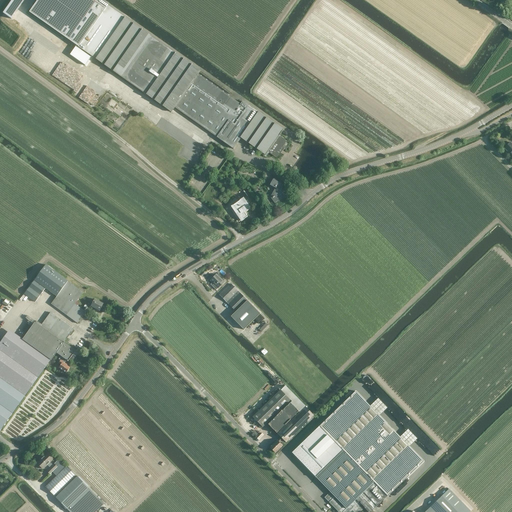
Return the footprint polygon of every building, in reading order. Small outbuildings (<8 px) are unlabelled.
[(260,153),(265,156),(268,152),(275,157),(284,145),(285,145),(287,142),(279,136),(283,130),(243,101),(241,104),(198,74),(200,71),(108,6),(108,5),(100,0),(37,0),(29,12),(171,112),(175,107),(208,130),(217,137),(233,149),(241,138),(261,152),(260,153)] [(11,17),(18,7),(15,5),(14,6),(12,4),(13,4),(10,2),(3,12),(11,17)] [(20,51),(24,55),(31,47),(28,44),(26,47),(24,45),(20,51)] [(70,55),(85,65),(91,57),(76,47),(70,55)] [(43,52),(36,62),(42,66),(48,55),(43,52)] [(273,179),(270,185),(275,188),(270,197),(274,203),(280,199),(280,198),(286,194),(282,188),(283,185),(273,179)] [(247,217),(244,212),(246,210),(247,211),(250,208),(249,207),(253,204),(247,196),(230,208),(239,222),(247,217)] [(46,265),(34,280),(24,294),(35,302),(45,288),(57,296),(51,304),(78,323),(86,312),(75,304),(83,292),(68,281),(46,265)] [(216,290),(224,282),(216,274),(210,280),(212,282),(210,284),(216,290)] [(244,330),(260,314),(247,300),(231,284),(219,295),(235,312),(230,316),(244,330)] [(103,304),(94,299),(91,306),(100,311),(103,304)] [(0,429),(51,360),(56,353),(61,356),(59,359),(60,360),(59,363),(61,365),(59,367),(66,373),(70,368),(66,365),(67,365),(64,363),(66,360),(68,361),(76,350),(64,342),(73,329),(50,312),(41,325),(36,322),(23,340),(9,330),(0,343),(0,429)] [(265,323),(259,329),(261,331),(268,325),(265,323)] [(262,427),(290,401),(290,400),(292,401),(290,403),(276,416),(268,424),(276,433),(299,412),(305,406),(285,385),(253,417),(262,427)] [(316,477),(332,494),(331,494),(330,494),(327,497),(330,501),(329,502),(338,511),(339,510),(340,511),(350,511),(353,509),(356,511),(357,511),(360,509),(358,507),(361,504),(366,510),(367,511),(370,511),(387,496),(388,496),(424,461),(356,391),(320,426),(335,442),(327,450),(334,457),(338,453),(340,454),(316,477)] [(305,407),(277,434),(286,443),(314,416),(305,407)] [(424,444),(429,439),(423,433),(418,437),(424,444)] [(279,443),(281,441),(279,438),(270,448),(275,453),(282,446),(279,443)] [(435,455),(440,450),(433,443),(428,449),(435,455)] [(44,468),(47,465),(50,468),(47,471),(50,474),(57,467),(54,464),(53,465),(50,462),(52,460),(46,454),(38,462),(44,468)] [(45,487),(55,497),(76,476),(67,466),(45,487)] [(55,497),(67,509),(89,488),(77,476),(55,497)] [(414,511),(413,511),(412,511),(457,511),(442,496),(425,511),(414,511)]
